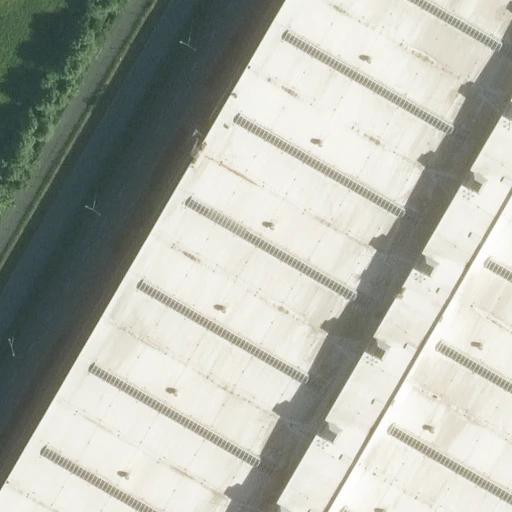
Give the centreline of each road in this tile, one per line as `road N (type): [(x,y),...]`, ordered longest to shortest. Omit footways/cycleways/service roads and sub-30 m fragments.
road 1 (unclassified): [(0,391),(229,0)]
road 2 (unclassified): [(187,0),(0,323)]
road 3 (unknown): [(342,0),(374,48),(511,122)]
